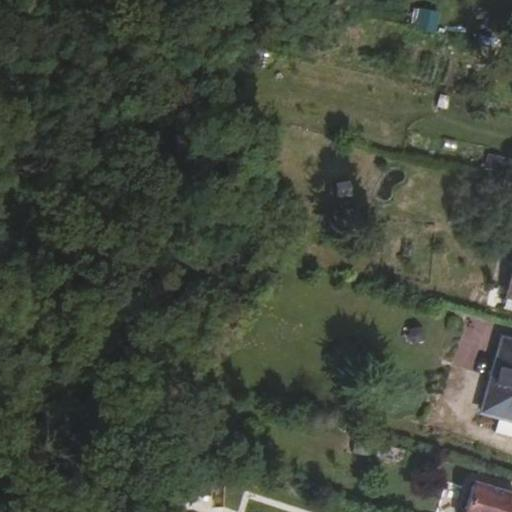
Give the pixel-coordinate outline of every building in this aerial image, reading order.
[(511,269),(501,305),(511,308),(511,269)] [(511,338),(503,336),(481,409),(503,415),(511,417),(511,338)] [(511,417),(503,415),(499,430),(511,434),(511,417)] [(410,470),(415,456),(385,447),(381,461),(410,470)] [(509,511),(511,503),(511,497),(472,484),(463,511),(509,511)]
